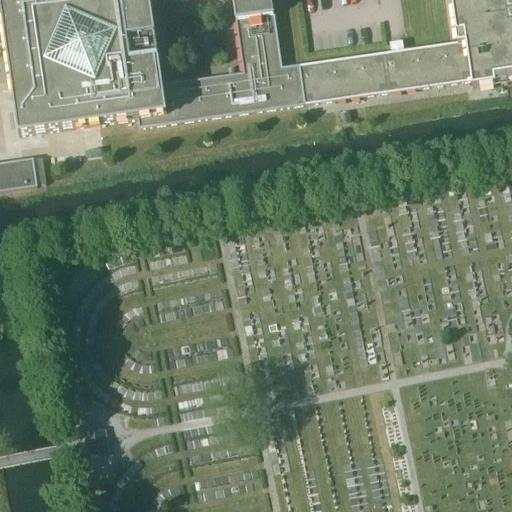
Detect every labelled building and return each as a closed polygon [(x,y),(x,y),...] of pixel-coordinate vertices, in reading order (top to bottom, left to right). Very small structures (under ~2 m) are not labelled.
[(0,0),(0,19),(1,20),(18,140),(136,123),(138,133),(305,108),(299,68),(281,71),(270,0),(0,0)] [(390,55),(299,68),(305,108),(470,85),(471,91),(511,85),(511,0),(449,0),(455,36),(463,35),(464,46),(402,54),(401,44),(389,46),(390,55)] [(342,127),(351,125),(349,114),(340,116),(342,127)] [(0,197),(36,192),(32,162),(0,166),(0,197)] [(106,456),(101,431),(80,436),(85,460),(106,456)]
